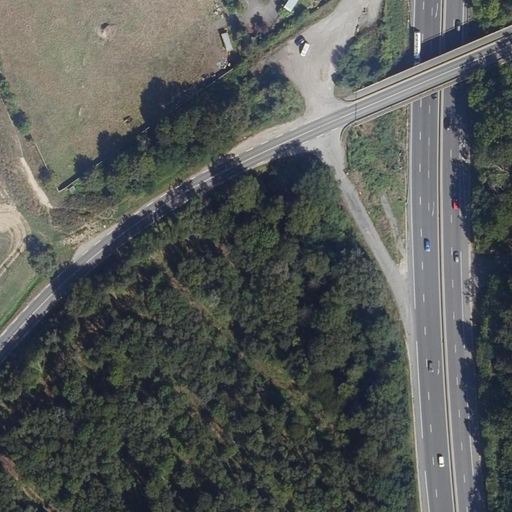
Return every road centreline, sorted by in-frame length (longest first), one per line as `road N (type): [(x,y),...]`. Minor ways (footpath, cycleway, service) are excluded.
road 1 (primary): [(511,45),(182,195),(47,295),(0,350)]
road 2 (motorway): [(427,0),(424,326),(438,511)]
road 3 (motorway): [(467,511),(452,294),(454,0)]
road 4 (track): [(92,257),(60,214),(0,91)]
